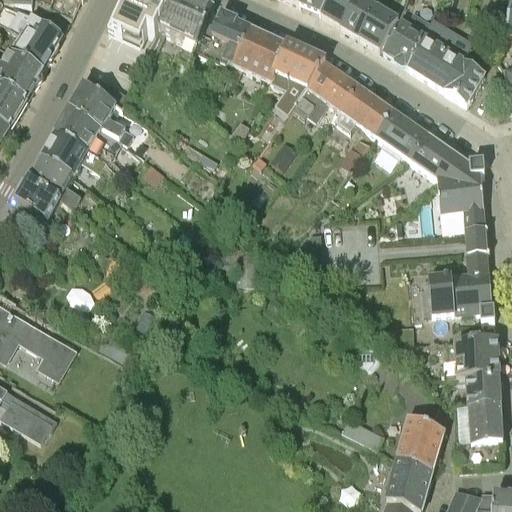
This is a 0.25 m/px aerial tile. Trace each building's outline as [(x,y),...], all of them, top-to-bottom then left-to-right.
[(85,2),(81,0),(6,0),(5,7),(14,10),(14,12),(31,14),(32,8),(72,26),(82,7),(83,7),(85,2)] [(157,46),(161,38),(178,3),(172,0),(127,0),(112,34),(109,41),(141,56),(148,42),(157,46)] [(277,0),(276,2),(300,12),(304,0),(277,0)] [(304,0),(300,12),(310,17),(321,21),(333,0),(304,0)] [(341,33),(359,2),(355,0),(333,0),(321,21),(341,33)] [(359,2),(341,33),(360,45),(379,14),(359,2)] [(199,60),(208,46),(203,43),(214,19),(178,3),(161,38),(186,50),(177,69),(189,74),(197,56),(198,56),(197,59),(199,60)] [(360,45),(379,57),(393,34),(398,26),(397,25),(379,14),(360,45)] [(31,25),(21,43),(11,59),(44,79),(50,68),(51,67),(51,66),(50,65),(50,64),(62,44),(70,31),(69,30),(68,31),(35,16),(29,19),(27,23),(31,25)] [(401,28),(383,60),(407,75),(427,44),(426,43),(430,30),(413,19),(407,31),(401,28)] [(218,78),(229,83),(251,36),(221,23),(210,47),(208,46),(199,60),(222,71),(218,78)] [(269,88),(272,89),(277,80),(289,54),(251,36),(229,83),(236,86),(241,75),(269,88)] [(427,44),(407,75),(444,98),(464,67),(467,60),(450,50),(446,56),(427,44)] [(307,97),(325,70),(289,54),(277,80),(272,89),(270,93),(285,101),(275,115),(288,124),(296,114),(297,112),(307,97)] [(0,69),(0,89),(29,107),(33,100),(32,100),(45,80),(44,79),(11,59),(4,72),(0,69)] [(464,67),(444,98),(466,112),(485,81),(463,68),(464,67)] [(297,112),(296,114),(307,122),(316,129),(329,112),(341,120),(342,121),(360,95),(325,70),(307,97),(297,112)] [(84,93),(70,116),(102,136),(128,151),(134,141),(107,126),(115,112),(123,117),(123,115),(116,110),(100,101),(107,89),(90,80),(84,93)] [(269,88),(260,106),(262,107),(268,97),(270,93),(272,89),(269,88)] [(29,107),(0,89),(0,128),(11,135),(12,134),(27,109),(27,110),(29,107)] [(356,131),(376,144),(376,145),(395,119),(360,95),(342,121),(341,120),(335,129),(350,139),(356,131)] [(102,168),(106,171),(108,172),(115,162),(94,149),(102,137),(127,152),(128,151),(102,136),(70,116),(56,141),(102,168)] [(428,142),(395,119),(377,144),(409,168),(428,142)] [(241,127),(231,138),(242,148),(250,132),(241,127)] [(0,152),(11,136),(11,135),(0,128),(0,152)] [(102,168),(56,141),(42,164),(75,185),(75,186),(86,194),(95,179),(99,182),(106,171),(102,168)] [(463,181),(471,181),(470,172),(428,142),(410,168),(437,187),(457,185),(463,181)] [(358,145),(350,156),(361,164),(369,153),(358,145)] [(139,146),(133,155),(170,185),(174,180),(169,176),(171,174),(149,156),(151,154),(139,146)] [(298,159),(284,149),(269,169),(283,178),(298,159)] [(361,164),(350,156),(342,168),(352,176),(361,164)] [(29,187),(60,207),(74,217),(82,204),(69,195),(75,186),(75,185),(42,164),(29,187)] [(210,168),(206,175),(212,178),(216,171),(210,168)] [(471,181),(463,181),(457,185),(437,187),(441,222),(465,221),(467,246),(486,246),(482,195),(481,183),(484,183),(483,170),(470,172),(471,181)] [(104,173),(110,179),(112,176),(108,172),(106,171),(104,173)] [(29,187),(15,211),(37,223),(28,239),(48,251),(58,234),(47,228),(60,207),(29,187)] [(326,296),(321,240),(310,240),(315,297),(326,296)] [(218,253),(217,272),(237,273),(238,254),(218,253)] [(464,292),(450,292),(452,327),(477,326),(478,341),(489,340),(489,326),(484,325),(481,256),(463,258),(464,292)] [(451,329),(449,292),(425,294),(427,330),(451,329)] [(0,315),(0,365),(6,369),(18,349),(44,364),(37,375),(58,387),(75,358),(0,315)] [(414,332),(386,332),(386,352),(414,352),(414,332)] [(111,340),(102,356),(126,369),(132,359),(124,354),(127,349),(111,340)] [(70,356),(73,351),(66,346),(63,352),(67,354),(70,356)] [(350,366),(370,381),(385,362),(365,347),(350,366)] [(496,347),(453,349),(454,368),(443,369),(444,386),(466,385),(466,384),(498,383),(496,347)] [(129,373),(121,369),(117,377),(125,381),(129,373)] [(498,383),(466,384),(467,411),(500,411),(498,383)] [(0,404),(7,409),(0,421),(0,425),(39,449),(47,436),(51,438),(57,428),(0,394),(0,404)] [(500,411),(467,411),(469,450),(502,450),(500,411)] [(407,426),(396,465),(433,480),(444,440),(440,438),(435,436),(438,426),(432,423),(413,417),(409,427),(407,426)] [(348,428),(342,440),(377,458),(383,446),(348,428)] [(387,511),(424,511),(433,480),(396,465),(383,511),(387,511)] [(58,495),(48,488),(41,500),(51,506),(58,495)] [(477,511),(480,506),(454,500),(450,511),(477,511)] [(493,508),(492,511),(511,511),(511,503),(494,502),(493,508)]
